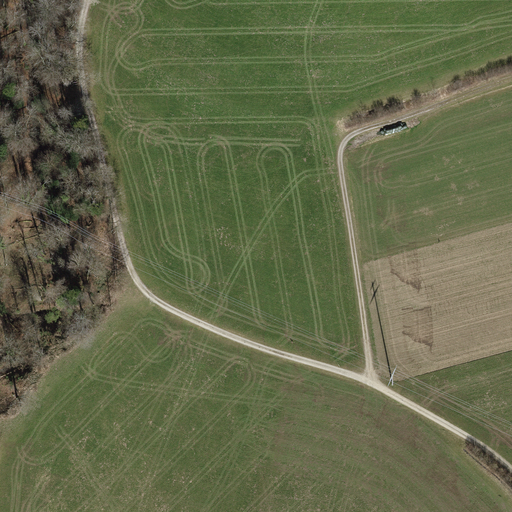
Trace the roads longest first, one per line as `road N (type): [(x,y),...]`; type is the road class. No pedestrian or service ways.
road 1 (track): [(511,474),(369,380),(284,357),(153,301),(115,227),(81,58),(88,0)]
road 2 (track): [(369,380),(343,149),(356,136),(511,81)]
